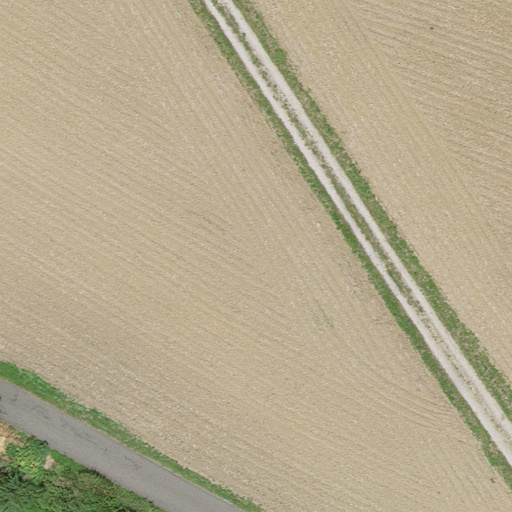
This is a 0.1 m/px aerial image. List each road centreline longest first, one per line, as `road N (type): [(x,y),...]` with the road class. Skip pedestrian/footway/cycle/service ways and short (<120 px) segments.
road 1 (track): [(511,457),(376,272),(202,0)]
road 2 (track): [(208,511),(0,408)]
